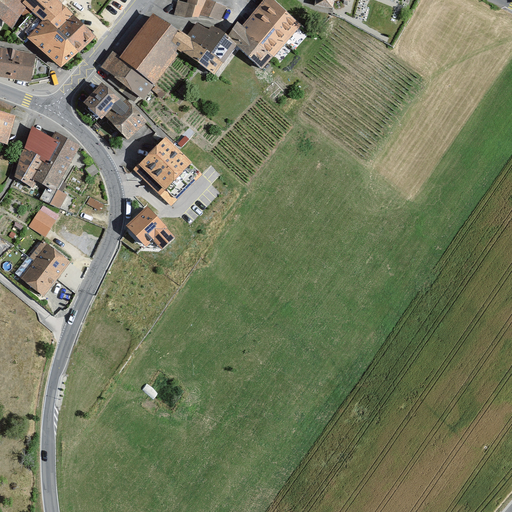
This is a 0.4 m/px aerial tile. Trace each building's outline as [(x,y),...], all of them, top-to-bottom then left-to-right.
[(65,0),(0,0),(0,19),(12,30),(21,15),(27,19),(20,28),(29,36),(27,39),(61,69),(96,38),(62,4),(65,0)] [(205,0),(187,0),(187,4),(177,4),(176,16),(198,17),(221,19),(229,6),(206,0),(205,0)] [(300,25),(272,0),(258,0),(261,2),(240,28),(236,23),(225,38),(236,48),(261,69),(300,25)] [(314,0),(313,5),(330,9),(332,0),(340,0),(346,1),(346,0),(314,0)] [(179,53),(215,76),(236,48),(225,38),(214,28),(209,32),(198,27),(188,38),(153,16),(118,59),(153,86),(179,53)] [(0,49),(0,77),(31,82),(36,57),(0,49)] [(110,54),(100,70),(143,100),(153,86),(118,59),(110,54)] [(101,89),(86,106),(126,138),(145,122),(125,99),(119,104),(101,89)] [(15,117),(0,112),(0,141),(7,143),(15,117)] [(78,145),(54,133),(49,141),(30,131),(14,180),(31,189),(34,181),(55,193),(78,145)] [(178,153),(165,142),(130,171),(157,197),(190,163),(178,153)] [(202,153),(189,142),(178,153),(190,163),(202,153)] [(147,208),(126,227),(146,249),(153,242),(161,251),(175,238),(147,208)] [(57,222),(37,211),(27,231),(47,241),(57,222)] [(85,224),(72,218),(66,231),(79,237),(85,224)] [(46,246),(20,279),(41,295),(67,262),(46,246)]
